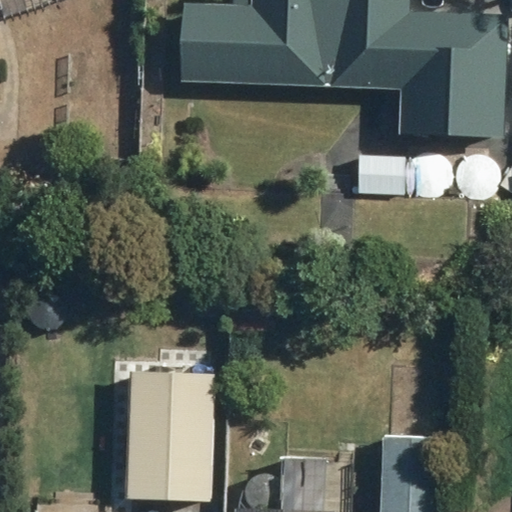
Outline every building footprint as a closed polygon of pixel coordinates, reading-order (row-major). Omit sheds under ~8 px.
[(393,87),(391,133),(494,136),(497,14),(401,11),(401,0),(225,0),(225,7),(175,5),(173,81),(393,87)] [(353,155),(353,194),(399,194),(400,156),(353,155)] [(218,283),(185,283),(185,309),(217,309),(218,283)] [(110,289),(76,289),(75,318),(110,318),(110,289)] [(406,349),(449,350),(450,308),(407,307),(406,349)] [(129,499),(211,502),(217,373),(134,370),(129,499)] [(377,435),(374,511),(432,511),(434,436),(377,435)] [(325,511),(326,511),(315,511),(315,457),(274,457),(274,510),(227,510),(226,511),(325,511)]
